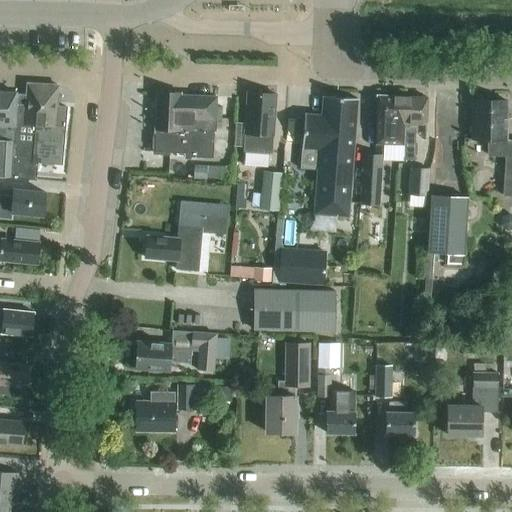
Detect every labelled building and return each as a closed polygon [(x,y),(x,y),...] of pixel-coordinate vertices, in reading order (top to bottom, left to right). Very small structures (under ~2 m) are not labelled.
[(56,88),(26,86),(25,97),(17,96),(16,106),(10,178),(36,180),(37,163),(61,164),(66,107),(54,106),(56,88)] [(155,130),(156,130),(155,152),(185,154),(184,157),(213,158),(216,97),(180,96),(180,94),(157,93),(155,130)] [(0,177),(10,178),(16,106),(14,106),(15,95),(0,94),(0,177)] [(247,94),(244,134),(243,153),(271,154),(272,136),(273,137),(276,95),(247,94)] [(304,115),(301,148),(319,150),(314,214),(347,217),(357,99),(323,96),(321,117),(304,115)] [(403,146),(405,97),(376,96),(375,145),(403,146)] [(403,146),(403,160),(413,160),(414,132),(425,133),(426,98),(405,97),(403,146)] [(472,101),(471,139),(488,140),(488,156),(505,156),(503,196),(511,196),(511,140),(506,140),(506,102),(472,101)] [(362,153),(359,205),(369,205),(373,154),(362,153)] [(207,166),(194,165),(193,180),(206,181),(207,166)] [(408,195),(427,196),(429,170),(410,169),(408,195)] [(258,211),(277,212),(281,174),(262,172),(258,211)] [(11,213),(43,216),(45,193),(13,190),(12,197),(0,195),(0,211),(11,212),(11,213)] [(431,197),(427,252),(426,252),(423,305),(430,305),(433,253),(447,254),(447,259),(463,260),(463,255),(464,255),(467,199),(431,197)] [(177,227),(176,239),(146,237),(145,259),(176,261),(175,270),(207,273),(210,235),(223,236),(224,219),(201,217),(200,229),(177,227)] [(0,261),(38,265),(40,243),(0,239),(0,261)] [(324,286),(326,252),(280,248),(278,283),(324,286)] [(252,281),(270,282),(271,269),(253,268),(252,281)] [(253,330),(335,331),(335,291),(254,290),(253,330)] [(2,334),(31,337),(33,313),(0,310),(0,336),(2,336),(2,334)] [(511,317),(503,325),(511,335),(511,334),(511,317)] [(172,332),(171,345),(138,342),(136,370),(169,373),(170,362),(190,364),(190,352),(197,353),(196,372),(214,373),(216,335),(172,332)] [(343,341),(318,341),(318,368),(343,368),(343,341)] [(420,341),(419,354),(433,354),(433,341),(420,341)] [(278,382),(278,396),(266,396),(266,433),(295,433),(295,386),(308,387),(309,344),(285,344),(285,382),(278,382)] [(0,394),(8,395),(9,386),(26,388),(28,366),(0,362),(0,394)] [(472,373),(471,406),(447,406),(447,435),(480,436),(481,414),(497,415),(497,373),(486,373),(486,364),(473,364),(473,373),(472,373)] [(375,398),(391,398),(392,367),(375,367),(375,398)] [(316,398),(330,398),(330,376),(316,376),(316,398)] [(177,411),(193,411),(194,386),(177,386),(177,411)] [(216,386),(214,401),(230,403),(232,388),(216,386)] [(326,412),(326,434),(354,434),(354,391),(330,391),(330,399),(329,399),(328,412),(326,412)] [(150,392),(150,403),(136,403),(135,431),(174,432),(175,393),(150,392)] [(385,435),(413,435),(413,413),(406,413),(406,403),(388,403),(388,413),(386,413),(385,435)] [(0,420),(0,444),(21,446),(23,423),(0,420)] [(0,502),(15,503),(18,474),(0,472),(0,502)] [(0,502),(0,511),(14,511),(15,503),(0,502)]
